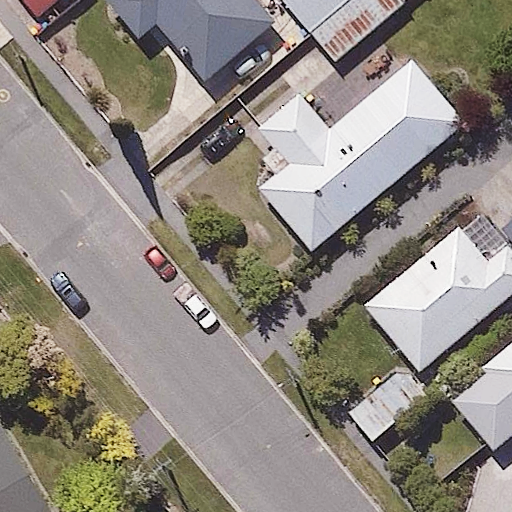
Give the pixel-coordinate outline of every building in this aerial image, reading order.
[(41,0),(50,9),(60,0),(41,0)] [(277,20),(259,0),(105,0),(141,43),(163,24),(208,78),(277,20)] [(295,0),(347,62),(421,0),(295,0)] [(319,245),(476,115),(419,47),(332,120),(301,83),(258,119),(290,158),(265,180),(319,245)] [(459,226),(363,306),(423,377),(511,302),(511,251),(506,244),(488,259),(459,226)] [(511,346),(451,397),(495,449),(511,434),(511,346)] [(436,401),(404,364),(348,412),(380,449),(436,401)] [(32,446),(5,400),(0,403),(0,511),(105,511),(56,431),(32,446)]
